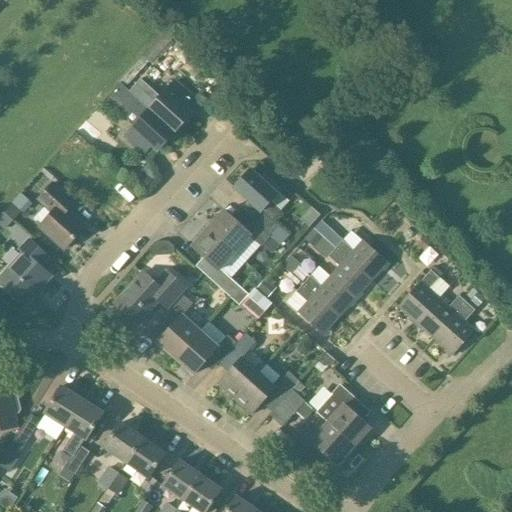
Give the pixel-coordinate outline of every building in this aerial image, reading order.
[(165,34),(144,57),(121,82),(127,88),(147,67),(142,63),(146,59),(151,64),(173,40),(165,34)] [(144,90),(137,99),(121,84),(120,84),(149,110),(175,134),(192,115),(185,109),(194,100),(174,82),(157,101),(144,90)] [(149,110),(120,84),(107,99),(126,114),(133,128),(124,138),(144,155),(152,147),(158,152),(175,134),(149,110)] [(78,134),(85,141),(104,120),(96,113),(78,134)] [(283,211),(272,202),(282,190),(263,173),(259,179),(250,170),(234,188),(261,213),(254,222),(282,247),(289,235),(273,222),(283,211)] [(85,228),(68,213),(77,203),(53,183),(36,200),(51,214),(39,228),(65,251),(85,228)] [(4,213),(14,222),(23,212),(13,203),(4,213)] [(224,211),(208,230),(235,254),(250,237),(262,247),(263,246),(268,251),(276,242),(253,222),(246,231),(224,211)] [(14,222),(4,213),(0,216),(0,226),(5,231),(14,222)] [(235,254),(208,230),(192,247),(204,258),(197,266),(239,305),(241,303),(242,304),(255,289),(248,296),(220,270),(235,254)] [(325,240),(371,281),(387,263),(363,241),(354,251),(337,236),(330,244),(325,240)] [(17,251),(22,255),(0,279),(0,283),(26,306),(51,277),(41,268),(50,258),(29,239),(17,251)] [(371,281),(325,240),(318,248),(340,267),(330,277),(355,299),(371,281)] [(167,271),(155,284),(143,273),(115,305),(137,325),(156,303),(167,313),(187,289),(167,271)] [(432,271),(421,283),(398,308),(416,323),(438,299),(439,299),(449,287),(432,271)] [(310,277),(303,286),(338,317),(355,299),(330,277),(322,287),(310,277)] [(338,317),(303,286),(297,293),(308,303),(298,314),(322,336),(338,317)] [(255,289),(242,304),(259,319),(272,304),(255,289)] [(166,316),(175,324),(158,343),(176,359),(200,333),(182,317),(192,305),(183,297),(166,316)] [(449,309),(439,299),(438,299),(416,323),(434,340),(467,303),(460,297),(449,309)] [(475,310),(467,303),(434,340),(453,357),(475,332),(465,322),(475,310)] [(218,348),(200,333),(176,359),(194,375),(205,363),(213,370),(219,364),(237,344),(228,336),(218,348)] [(246,335),(237,344),(247,353),(255,343),(246,335)] [(258,374),(241,359),(218,385),(235,400),(258,374)] [(275,389),(258,374),(235,400),(252,415),(263,404),(272,412),(292,390),(298,382),(289,374),(275,389)] [(304,388),(298,382),(292,390),(298,395),(304,388)] [(15,395),(11,396),(8,383),(0,385),(0,432),(18,428),(15,414),(19,414),(21,410),(17,397),(15,395)] [(331,395),(343,406),(328,423),(354,447),(370,429),(362,422),(370,412),(340,385),(331,395)] [(44,415),(40,422),(31,415),(6,452),(16,459),(41,422),(41,423),(61,435),(65,428),(83,400),(62,387),(44,415)] [(292,390),(272,412),(269,415),(283,427),(295,412),(305,421),(314,411),(297,396),(298,395),(292,390)] [(63,451),(72,456),(60,475),(70,482),(90,452),(81,447),(84,441),(86,441),(104,413),(83,400),(65,428),(74,434),(63,451)] [(127,465),(144,440),(121,423),(104,448),(127,465)] [(328,423),(317,434),(307,426),(296,439),(306,448),(311,443),(337,466),(354,447),(328,423)] [(144,440),(127,465),(148,479),(165,454),(144,440)] [(183,501),(201,476),(180,462),(163,487),(183,501)] [(110,490),(121,475),(109,467),(99,482),(110,490)] [(128,480),(121,475),(110,490),(118,495),(128,480)] [(201,476),(183,501),(199,511),(206,511),(221,491),(201,476)] [(0,502),(12,510),(20,497),(6,488),(0,497),(0,502)] [(257,511),(258,511),(236,497),(226,511),(257,511)] [(148,511),(152,507),(143,500),(134,511),(148,511)] [(92,511),(104,511),(108,508),(100,502),(92,511)]
